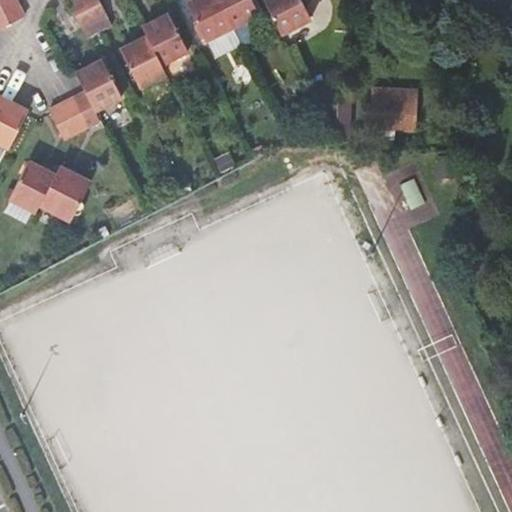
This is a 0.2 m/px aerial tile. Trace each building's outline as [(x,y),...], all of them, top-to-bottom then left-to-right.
[(0,0),(0,8),(16,0),(15,0),(0,0)] [(0,8),(0,25),(22,13),(16,0),(0,8)] [(66,0),(80,27),(93,21),(82,0),(66,0)] [(105,15),(97,0),(82,0),(93,21),(105,15)] [(215,54),(239,42),(231,25),(221,8),(217,0),(187,0),(184,2),(203,39),(207,37),(215,54)] [(251,0),(217,0),(221,8),(231,25),(257,12),(251,0)] [(262,0),(280,34),(310,19),(303,8),(307,0),(262,0)] [(168,12),(141,25),(145,33),(160,63),(188,48),(168,12)] [(108,21),(105,15),(93,21),(96,27),(108,21)] [(84,34),(96,27),(93,21),(80,27),(84,34)] [(136,85),(164,71),(160,63),(145,33),(118,47),(136,85)] [(98,58),(74,71),(84,90),(93,109),(118,96),(98,58)] [(417,86),(372,84),(372,103),(365,103),(364,122),(416,124),(417,86)] [(73,133),(98,120),(93,109),(84,90),(71,97),(59,102),(74,132),(73,133)] [(0,141),(8,146),(27,109),(7,98),(0,94),(0,141)] [(62,138),(73,133),(74,132),(59,102),(47,108),(62,138)] [(230,152),(214,161),(220,173),(236,165),(230,152)] [(3,206),(29,219),(38,202),(53,173),(27,159),(3,206)] [(89,179),(58,163),(53,173),(38,202),(69,218),(89,179)]
